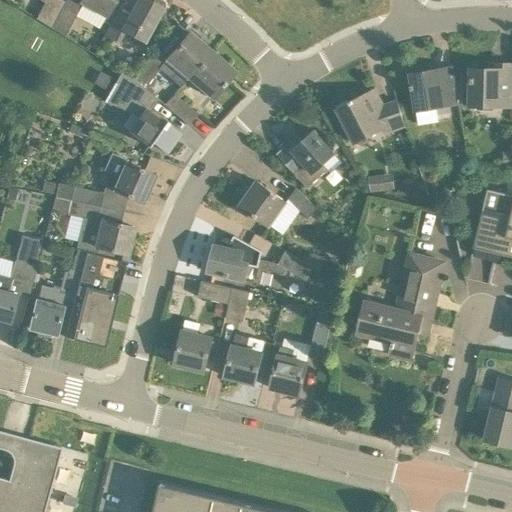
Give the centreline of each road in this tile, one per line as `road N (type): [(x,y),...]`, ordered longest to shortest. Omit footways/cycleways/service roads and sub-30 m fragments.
road 1 (residential): [(128,407),(187,202),(247,121),(288,83)]
road 2 (tertiary): [(433,479),(128,407)]
road 3 (residential): [(433,479),(466,341),(481,319)]
road 4 (tertiary): [(128,407),(0,369)]
road 5 (residential): [(288,83),(407,26)]
